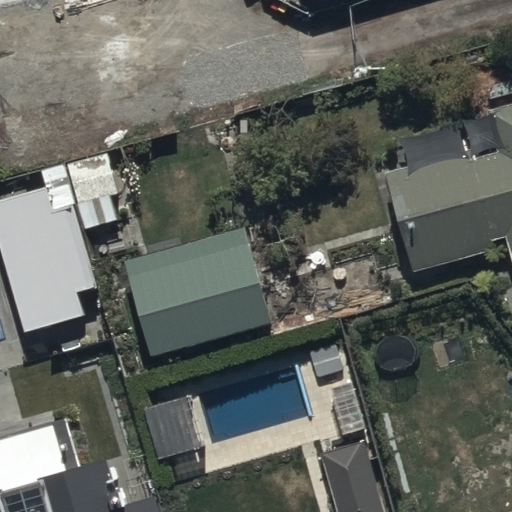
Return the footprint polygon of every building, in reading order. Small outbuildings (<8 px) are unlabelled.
[(0,0),(0,136),(88,116),(80,81),(172,59),(158,0),(0,0)] [(511,120),(493,126),(504,166),(482,172),(481,165),(393,189),(419,287),(504,265),(501,255),(511,251),(511,120)] [(50,195),(0,209),(0,228),(34,344),(88,328),(82,308),(106,301),(83,224),(60,231),(50,195)] [(151,355),(269,323),(242,227),(124,260),(151,355)] [(262,270),(275,324),(387,298),(374,244),(262,270)] [(325,462),(338,511),(387,511),(370,450),(325,462)] [(119,511),(110,479),(58,495),(62,511),(10,511),(10,508),(0,510),(0,511),(119,511)]
